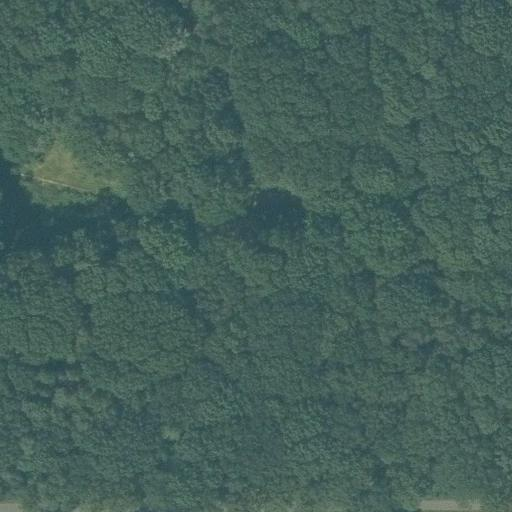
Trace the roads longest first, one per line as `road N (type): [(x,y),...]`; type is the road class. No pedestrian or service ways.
road 1 (track): [(465,0),(416,18),(375,52),(306,156),(279,180),(252,179),(225,146),(217,101),(172,30),(172,0)]
road 2 (track): [(0,47),(39,57),(104,55),(176,38)]
